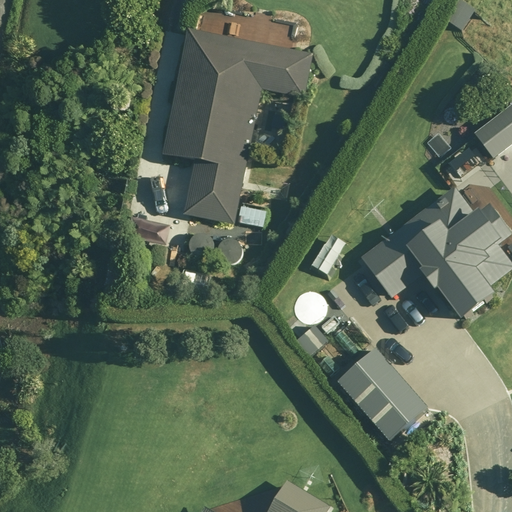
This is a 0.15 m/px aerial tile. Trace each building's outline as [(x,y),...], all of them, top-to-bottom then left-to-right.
[(295,99),(306,101),(314,60),(191,36),(167,160),(198,166),(187,219),(235,228),(235,225),(266,232),(275,189),(244,183),(262,93),(295,99)] [(511,151),(511,107),(476,138),(497,163),(511,151)] [(511,272),(496,251),(511,238),(511,233),(474,184),(367,266),(395,303),(427,278),(463,326),(498,300),(492,293),(511,277),(511,272)] [(310,362),(352,329),(339,314),(298,346),(310,362)] [(409,430),(364,377),(346,392),(391,445),(409,430)] [(330,511),(290,487),(274,511),(330,511)]
